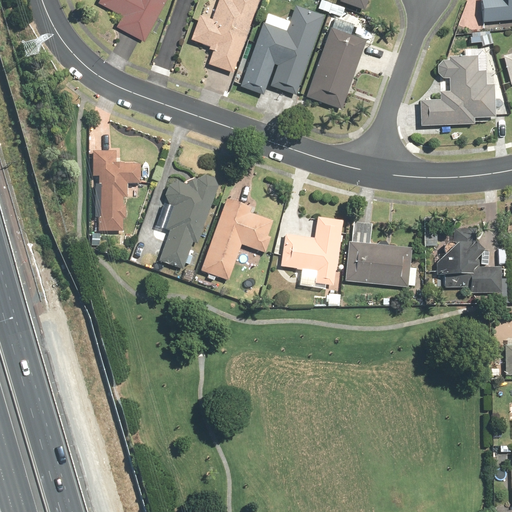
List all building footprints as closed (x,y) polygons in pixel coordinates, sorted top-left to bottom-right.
[(97,0),(97,2),(120,14),(114,26),(142,39),(161,0),(97,0)] [(219,0),(213,21),(198,16),(190,42),(208,48),(207,50),(212,52),(207,66),(234,75),(258,0),(219,0)] [(338,0),(337,3),(362,11),(365,0),(338,0)] [(511,0),(479,0),(481,24),(511,21),(511,0)] [(343,9),(327,3),(323,13),(340,18),(343,9)] [(287,33),(262,25),(240,86),(264,94),(274,66),(276,66),(268,89),(292,98),(321,17),(296,8),(287,33)] [(365,40),(327,28),(304,97),(343,110),(365,40)] [(439,101),(419,101),(419,128),(473,129),(473,119),(493,119),(494,76),(486,76),(486,51),(463,51),(463,57),(447,57),(447,62),(436,62),(436,81),(448,81),(448,92),(439,92),(439,101)] [(511,54),(502,58),(510,87),(511,86),(511,54)] [(116,150),(93,150),(93,176),(99,176),(99,183),(96,183),(96,217),(99,217),(99,230),(123,231),(123,218),(126,218),(126,204),(123,204),(124,197),(128,197),(128,183),(141,183),(141,164),(124,163),(124,162),(116,162),(116,150)] [(170,207),(171,207),(164,230),(168,231),(158,263),(182,269),(190,243),(197,245),(214,189),(214,188),(214,187),(214,186),(214,185),(214,184),(213,183),(213,182),(212,181),(212,180),(211,180),(211,179),(210,179),(210,178),(209,178),(208,178),(207,177),(206,177),(205,177),(205,176),(204,176),(203,176),(202,176),(201,176),(200,177),(199,177),(198,177),(198,178),(197,179),(196,179),(196,180),(195,180),(194,180),(193,180),(192,180),(191,180),(191,181),(190,181),(189,182),(188,182),(188,183),(187,183),(187,184),(186,184),(185,185),(184,184),(183,184),(182,183),(181,183),(180,183),(179,182),(177,182),(176,182),(175,182),(174,183),(173,183),(171,183),(171,184),(169,184),(168,185),(168,186),(167,187),(166,188),(165,189),(165,190),(164,191),(164,192),(164,193),(164,195),(164,196),(164,197),(164,198),(164,199),(164,200),(165,202),(166,203),(167,205),(170,207)] [(254,208),(226,198),(199,271),(207,274),(206,279),(213,282),(215,278),(226,282),(239,245),(264,254),(269,238),(266,237),(271,223),(251,216),(254,208)] [(313,240),(282,237),(279,267),(298,269),(297,287),(333,290),(339,221),(315,219),(313,240)] [(100,233),(92,233),(92,245),(100,245),(100,233)] [(478,246),(439,243),(436,289),(467,291),(499,294),(501,270),(476,268),(478,246)] [(409,270),(411,248),(347,244),(344,283),(414,288),(416,271),(409,270)] [(340,296),(326,295),(325,307),(339,308),(340,296)]
